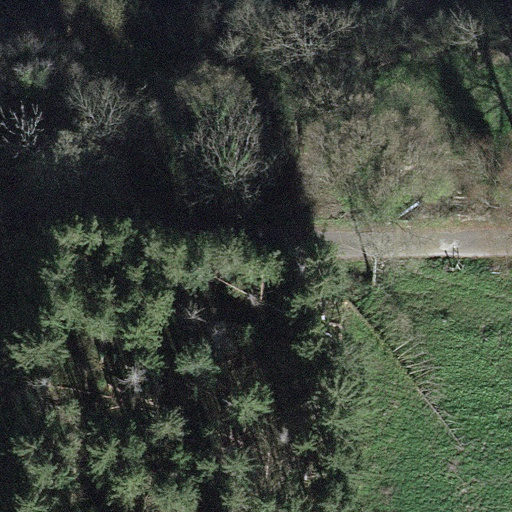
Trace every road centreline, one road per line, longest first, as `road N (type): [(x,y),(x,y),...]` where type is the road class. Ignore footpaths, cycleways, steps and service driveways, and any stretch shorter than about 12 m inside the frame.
road 1 (unclassified): [(0,196),(326,229),(511,234)]
road 2 (track): [(326,229),(511,308)]
